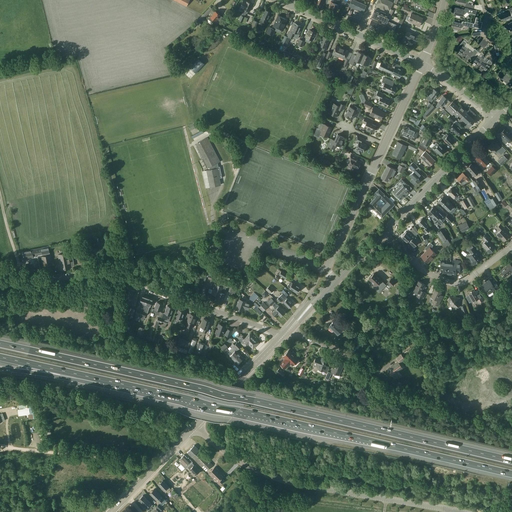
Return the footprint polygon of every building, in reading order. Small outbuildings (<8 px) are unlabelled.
[(246,1),(243,0),(240,7),(244,9),(243,12),(241,15),(239,20),(242,22),(245,17),(244,17),(246,13),(247,13),(248,11),(249,11),(251,7),(250,7),(252,4),(246,1)] [(335,1),(332,0),(330,0),(328,7),(337,11),(339,6),(341,7),(344,0),(340,0),(340,2),(337,1),(336,1),(335,1)] [(393,3),(386,0),(378,0),(377,5),(390,10),(393,3)] [(424,0),(416,0),(415,4),(421,7),(421,8),(426,10),(430,2),(424,0)] [(456,0),(456,2),(465,5),(465,6),(474,9),(475,5),(469,4),(468,3),(467,0),(466,0),(456,0)] [(367,6),(358,1),(354,8),(363,13),(367,6)] [(406,15),(404,15),(404,14),(405,11),(408,13),(409,10),(401,6),(400,8),(399,10),(403,12),(401,17),(402,18),(404,19),(406,15)] [(455,7),(454,14),(456,14),(456,17),(460,18),(460,15),(463,16),(464,14),(466,13),(467,12),(468,9),(465,8),(465,10),(455,7)] [(511,14),(511,12),(511,10),(511,7),(505,10),(506,13),(501,15),(504,21),(507,20),(508,20),(509,20),(510,20),(510,19),(511,17),(511,14)] [(260,23),(257,29),(261,30),(263,25),(265,21),(266,22),(267,19),(268,20),(270,15),(269,15),(270,12),(265,10),(261,20),(260,23)] [(362,14),(351,10),(348,16),(359,21),(362,14)] [(386,24),(389,17),(385,15),(386,14),(380,11),(380,13),(374,10),(371,17),(378,20),(381,22),(386,24)] [(211,15),(208,19),(206,21),(212,25),(215,21),(217,23),(222,17),(220,15),(219,15),(219,14),(218,13),(217,13),(215,11),(212,15),(211,15)] [(206,16),(204,14),(197,21),(199,23),(206,16)] [(414,24),(419,26),(422,18),(411,14),(408,20),(414,23),(414,24)] [(287,19),(278,15),(272,28),(269,27),(266,32),(272,35),(276,27),(282,30),(287,19)] [(452,21),(451,28),(454,28),(453,31),(457,31),(458,29),(461,30),(461,28),(462,28),(464,26),(465,26),(466,22),(462,22),(462,23),(452,21)] [(368,22),(365,29),(378,35),(381,29),(368,22)] [(293,23),(291,28),(287,36),(292,38),(295,32),(299,34),(303,27),(299,25),(299,24),(297,23),(296,24),(295,23),(295,24),(293,23)] [(312,31),(310,30),(308,34),(307,34),(305,37),(306,37),(305,38),(308,40),(309,39),(312,40),(313,36),(316,37),(318,33),(314,32),(314,31),(313,30),(312,31)] [(419,36),(407,32),(404,38),(410,41),(410,42),(415,44),(416,42),(419,36)] [(330,39),(321,35),(320,35),(323,36),(321,40),(318,45),(323,47),(322,50),(325,51),(327,48),(326,47),(327,43),(328,43),(330,39)] [(288,41),(290,38),(285,36),(280,45),(286,47),(288,41)] [(463,56),(469,48),(465,45),(467,43),(464,40),(457,48),(458,49),(459,50),(458,52),(463,56)] [(338,56),(342,48),(340,46),(339,47),(336,45),(332,54),(338,56)] [(345,49),(342,48),(338,56),(344,59),(348,51),(344,49),(345,49)] [(473,51),(469,48),(463,56),(468,60),(469,58),(471,59),(472,59),(478,51),(475,49),(473,51)] [(353,53),(349,63),(358,67),(360,62),(363,54),(358,51),(356,55),(353,53)] [(472,63),(477,67),(483,59),(479,56),(481,54),(478,51),(472,59),(472,60),(474,61),(472,63)] [(369,56),(363,54),(360,62),(368,66),(371,59),(368,58),(369,56)] [(204,64),(198,58),(189,67),(196,73),(204,64)] [(483,59),(477,67),(482,71),(483,69),(485,70),(486,70),(492,62),(489,60),(487,62),(483,59)] [(392,67),(381,62),(378,61),(377,65),(379,66),(378,69),(382,70),(382,69),(389,72),(392,67)] [(392,67),(389,72),(392,74),(399,77),(403,70),(395,66),(394,69),(392,67)] [(507,83),(509,85),(511,81),(511,78),(509,76),(511,73),(507,69),(503,70),(502,71),(504,73),(503,73),(503,76),(503,77),(502,78),(504,80),(503,82),(505,85),(507,83)] [(391,81),(384,77),(382,83),(384,84),(382,89),(393,94),(396,87),(389,84),(391,81)] [(433,89),(429,95),(428,95),(426,98),(432,102),(434,99),(438,93),(433,89)] [(378,91),(375,97),(379,99),(378,103),(386,107),(386,109),(390,100),(382,96),(383,94),(378,91)] [(438,102),(437,104),(442,108),(443,106),(447,100),(448,99),(443,96),(440,100),(438,102)] [(459,108),(453,102),(446,109),(452,115),(454,113),(460,119),(458,120),(466,128),(469,125),(469,126),(474,120),(472,118),(475,115),(469,109),(467,111),(461,105),(459,108)] [(328,112),(328,113),(336,116),(339,110),(342,111),(345,105),(340,103),(339,106),(334,103),(329,113),(328,112)] [(432,105),(424,113),(427,116),(435,108),(432,105)] [(349,107),(345,116),(352,119),(354,113),(358,115),(361,109),(355,106),(354,109),(349,107)] [(374,106),(370,115),(380,120),(379,123),(384,112),(378,110),(379,109),(374,106)] [(365,117),(362,122),(365,124),(364,128),(372,132),(375,125),(370,123),(371,120),(365,117)] [(436,123),(439,126),(443,130),(445,127),(438,120),(438,121),(435,118),(434,120),(436,122),(436,123)] [(318,129),(321,131),(320,134),(327,137),(331,128),(324,124),(324,125),(320,123),(318,129)] [(457,126),(453,123),(449,128),(452,132),(453,130),(459,136),(459,135),(460,135),(461,134),(461,133),(463,131),(457,126)] [(406,126),(406,127),(405,127),(403,130),(402,129),(401,133),(402,133),(402,134),(414,140),(418,133),(409,128),(406,126)] [(500,134),(501,135),(498,137),(506,144),(508,142),(509,142),(511,138),(511,134),(505,128),(500,134)] [(193,138),(204,133),(202,130),(201,131),(193,135),(191,136),(193,138)] [(423,136),(420,144),(423,147),(424,144),(428,146),(431,138),(427,135),(425,133),(423,136)] [(331,139),(327,146),(334,149),(336,145),(340,146),(344,138),(337,134),(334,140),(331,139)] [(446,134),(442,138),(450,145),(451,145),(452,144),(452,143),(454,141),(446,134)] [(360,154),(361,152),(363,152),(366,145),(361,142),(363,138),(357,135),(355,140),(358,142),(355,149),(357,149),(355,152),(360,154)] [(221,185),(219,178),(222,178),(220,166),(218,167),(217,163),(220,162),(207,137),(200,141),(200,142),(196,145),(208,168),(209,167),(210,170),(207,170),(210,187),(221,185)] [(398,142),(392,154),(401,158),(407,146),(398,142)] [(492,142),(488,147),(493,152),(495,154),(501,148),(499,147),(499,146),(496,143),(495,145),(492,142)] [(437,143),(433,147),(435,149),(440,155),(445,151),(439,145),(437,143)] [(425,151),(420,157),(429,166),(435,161),(425,151)] [(485,165),(489,161),(481,153),(476,158),(482,164),(483,163),(485,165)] [(351,154),(349,159),(347,160),(346,162),(346,164),(348,165),(347,169),(353,172),(355,168),(357,169),(360,162),(356,160),(357,157),(351,154)] [(503,156),(498,161),(502,165),(507,159),(503,156)] [(472,164),(471,164),(470,164),(467,166),(467,167),(468,167),(467,168),(472,173),(474,175),(478,171),(476,169),(478,168),(475,164),(474,166),(472,164)] [(393,177),(396,170),(396,169),(387,165),(381,177),(388,181),(389,179),(390,178),(389,177),(390,176),(393,177)] [(397,170),(396,169),(396,170),(403,173),(406,168),(400,165),(397,170)] [(493,166),(487,171),(491,176),(497,170),(493,166)] [(416,169),(410,176),(418,183),(424,177),(416,169)] [(461,182),(464,184),(466,182),(467,182),(469,179),(466,176),(467,176),(463,172),(459,176),(459,175),(458,177),(457,178),(461,182)] [(477,179),(473,182),(478,190),(482,188),(477,179)] [(403,184),(400,187),(398,190),(397,189),(394,192),(399,197),(399,198),(400,198),(401,200),(409,191),(403,184)] [(461,195),(458,193),(459,191),(455,187),(454,189),(452,188),(451,189),(450,189),(449,190),(449,191),(448,192),(454,198),(457,195),(459,197),(461,195)] [(369,204),(382,217),(394,204),(379,189),(376,192),(378,195),(369,204)] [(476,206),(473,202),(470,195),(466,198),(471,208),(476,206)] [(439,202),(445,208),(448,211),(453,205),(448,200),(447,201),(443,197),(441,199),(440,199),(439,200),(439,201),(439,202)] [(491,199),(492,201),(487,204),(490,209),(494,206),(499,203),(495,197),(491,199)] [(465,198),(460,201),(465,209),(470,206),(465,198)] [(431,209),(430,210),(440,219),(444,215),(440,212),(439,213),(434,207),(433,207),(432,207),(431,209)] [(430,210),(429,210),(428,212),(428,213),(433,218),(432,219),(434,221),(435,222),(436,221),(437,222),(440,219),(430,210)] [(422,219),(421,219),(420,220),(420,221),(418,223),(421,227),(421,229),(422,230),(426,234),(431,228),(428,225),(428,224),(422,219)] [(459,226),(462,232),(470,228),(467,222),(459,226)] [(499,231),(496,234),(499,237),(500,236),(504,240),(509,236),(504,231),(506,229),(501,223),(496,228),(499,231)] [(416,235),(418,233),(413,228),(411,230),(410,229),(408,231),(406,232),(406,231),(403,234),(404,234),(402,236),(402,237),(406,241),(409,239),(409,238),(414,233),(416,235)] [(447,240),(440,229),(435,233),(442,243),(447,240)] [(417,236),(416,235),(414,233),(409,238),(409,239),(411,240),(409,242),(414,246),(415,245),(415,246),(418,243),(417,243),(419,240),(416,237),(417,236)] [(485,241),(482,244),(489,252),(487,254),(494,248),(488,240),(490,238),(486,234),(482,238),(485,241)] [(427,251),(422,257),(424,259),(424,260),(426,262),(426,261),(427,262),(428,261),(429,261),(431,260),(430,259),(436,253),(432,250),(433,249),(433,248),(432,247),(433,245),(430,242),(424,248),(427,251)] [(479,255),(478,253),(473,247),(469,251),(471,254),(468,257),(470,260),(469,260),(468,261),(468,262),(468,263),(468,264),(469,264),(469,265),(470,265),(471,265),(472,265),(473,265),(474,265),(474,264),(475,264),(475,263),(481,259),(479,256),(479,255)] [(42,254),(42,252),(41,248),(32,250),(23,252),(24,259),(33,257),(33,255),(42,254)] [(59,254),(61,269),(70,267),(68,253),(59,254)] [(50,255),(42,256),(44,265),(52,264),(50,255)] [(443,273),(449,274),(450,264),(446,263),(447,260),(441,259),(440,269),(443,270),(443,273)] [(454,264),(450,264),(449,274),(455,274),(456,271),(459,272),(460,261),(454,261),(454,264)] [(511,272),(511,266),(510,264),(501,271),(505,277),(511,272)] [(215,279),(216,275),(222,278),(223,274),(217,272),(217,273),(209,270),(207,276),(215,279)] [(374,273),(369,279),(373,283),(372,284),(375,286),(376,285),(378,287),(383,282),(381,280),(374,273)] [(416,284),(414,290),(418,292),(417,296),(422,299),(425,292),(422,291),(423,288),(425,284),(416,280),(418,281),(417,285),(416,284)] [(493,293),(492,291),(495,289),(496,291),(500,288),(494,281),(495,283),(493,285),(489,280),(486,282),(486,283),(483,285),(486,288),(485,289),(488,293),(487,293),(487,294),(488,296),(489,296),(490,296),(493,294),(493,293)] [(290,282),(287,286),(290,288),(297,292),(298,292),(299,290),(298,290),(300,287),(293,283),(290,282)] [(222,289),(223,287),(215,284),(212,294),(216,295),(214,301),(218,302),(222,289)] [(127,295),(126,297),(125,300),(122,299),(120,304),(128,306),(131,299),(134,291),(129,289),(128,292),(125,291),(124,294),(127,295)] [(435,289),(431,297),(434,299),(432,303),(438,306),(442,298),(439,297),(441,292),(435,289)] [(469,294),(474,303),(477,301),(478,303),(484,300),(480,293),(477,295),(475,290),(469,294)] [(255,293),(250,299),(253,302),(258,296),(255,293)] [(144,307),(147,297),(142,295),(139,303),(140,303),(139,306),(138,310),(136,313),(138,314),(141,315),(142,311),(144,307)] [(143,316),(145,316),(146,313),(147,313),(148,309),(149,306),(150,307),(153,299),(147,297),(144,307),(142,311),(141,315),(143,316)] [(286,297),(284,299),(282,300),(279,297),(277,299),(280,302),(282,301),(289,308),(292,304),(286,297)] [(450,297),(449,306),(458,307),(459,298),(450,297)] [(245,301),(239,299),(236,308),(242,311),(246,301),(245,301)] [(158,315),(159,314),(160,311),(163,304),(157,302),(154,309),(155,309),(154,312),(156,312),(155,314),(158,315)] [(277,304),(275,302),(272,305),(274,307),(273,308),(275,310),(272,313),(275,316),(278,314),(280,316),(285,312),(277,304)] [(264,303),(259,308),(263,312),(268,307),(264,303)] [(163,313),(161,318),(163,319),(165,320),(166,318),(170,319),(171,316),(173,311),(172,311),(173,308),(167,306),(165,313),(163,313)] [(179,310),(176,317),(174,323),(176,324),(177,321),(181,322),(182,320),(184,315),(183,315),(184,312),(179,310)] [(196,316),(190,314),(186,326),(192,329),(196,319),(195,319),(196,316)] [(201,327),(200,330),(203,331),(203,332),(206,333),(209,326),(208,326),(210,321),(204,319),(201,327)] [(331,327),(329,329),(332,332),(334,330),(338,334),(343,329),(338,324),(338,325),(334,321),(329,326),(331,327)] [(219,324),(215,333),(222,335),(226,326),(219,324)] [(235,327),(232,331),(227,329),(225,335),(230,336),(231,333),(232,334),(237,329),(235,327)] [(451,332),(451,334),(453,336),(460,332),(457,328),(451,332)] [(167,336),(164,343),(163,347),(167,349),(172,334),(168,332),(167,336)] [(256,338),(254,336),(253,336),(250,333),(244,339),(244,340),(241,343),(246,347),(249,344),(253,348),(259,342),(256,339),(256,338)] [(453,336),(451,334),(442,339),(444,342),(453,336)] [(195,352),(201,354),(205,344),(199,342),(195,352)] [(231,352),(231,353),(236,358),(237,357),(241,361),(243,358),(236,351),(238,349),(241,347),(237,343),(235,345),(233,344),(231,346),(232,347),(229,351),(231,352)] [(219,350),(216,353),(218,355),(221,352),(223,354),(225,352),(224,351),(226,349),(221,344),(219,346),(222,348),(219,350)] [(284,360),(280,364),(285,369),(290,363),(293,365),(299,359),(294,355),(296,354),(293,351),(291,353),(289,350),(283,356),(286,359),(285,360),(284,360)] [(237,364),(241,361),(237,357),(236,358),(231,353),(228,355),(230,357),(237,364)] [(401,354),(396,357),(400,363),(405,359),(401,354)] [(316,359),(314,363),(319,365),(318,369),(327,372),(329,367),(325,365),(327,359),(326,359),(326,358),(324,357),(323,358),(322,357),(321,360),(316,359)] [(344,364),(336,361),(331,372),(339,375),(344,364)] [(391,374),(392,375),(396,381),(397,381),(395,378),(397,377),(397,375),(396,373),(402,368),(398,362),(388,369),(389,371),(388,371),(390,374),(391,374)] [(27,419),(35,418),(41,417),(39,406),(26,407),(27,419)] [(199,450),(194,445),(187,452),(192,457),(206,471),(213,465),(208,460),(199,450)] [(186,469),(190,465),(192,467),(189,469),(195,475),(199,471),(192,463),(193,462),(190,460),(188,458),(187,458),(184,455),(179,459),(182,461),(180,463),(186,469)] [(209,473),(220,485),(224,481),(222,478),(223,477),(218,472),(219,471),(215,467),(209,473)] [(159,484),(164,490),(166,492),(170,488),(163,481),(159,484)] [(150,493),(155,499),(159,503),(164,499),(154,489),(150,493)] [(173,489),(170,492),(176,499),(179,496),(178,495),(178,494),(177,493),(173,489)] [(150,503),(143,495),(139,500),(146,507),(150,503)]
